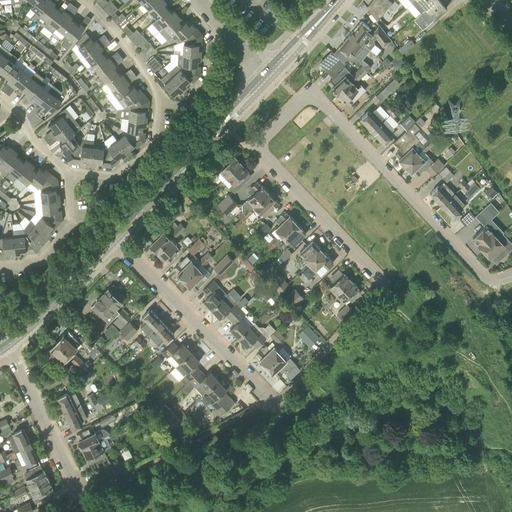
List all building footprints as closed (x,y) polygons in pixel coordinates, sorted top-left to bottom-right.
[(34,21),(35,19),(50,0),(37,0),(35,4),(34,3),(31,7),(36,11),(31,18),(34,21)] [(44,26),(58,9),(53,5),(55,3),(51,0),(50,0),(35,19),(44,26)] [(144,0),(142,2),(150,10),(160,0),(144,0)] [(164,0),(160,0),(150,10),(157,18),(168,8),(164,4),(167,2),(164,0)] [(378,0),(372,0),(371,2),(383,13),(388,8),(378,0)] [(421,12),(425,8),(434,0),(414,0),(412,2),(421,12)] [(438,0),(434,0),(425,8),(434,18),(446,8),(438,0)] [(383,13),(371,2),(367,6),(377,20),(383,13)] [(111,8),(106,12),(110,16),(115,12),(111,8)] [(172,12),(168,8),(157,18),(161,22),(156,26),(160,30),(177,14),(174,10),(172,12)] [(52,33),(57,27),(68,13),(64,10),(62,12),(58,9),(44,26),(52,33)] [(65,34),(75,22),(70,19),(72,16),(68,13),(57,27),(65,34)] [(177,14),(160,30),(167,38),(171,35),(186,21),(185,21),(182,24),(179,20),(181,18),(177,14)] [(370,27),(361,20),(350,33),(364,44),(372,34),(367,30),(370,27)] [(186,21),(171,35),(178,43),(184,41),(202,34),(192,23),(189,25),(186,21)] [(75,22),(65,34),(62,39),(64,41),(62,44),(67,49),(85,27),(81,23),(79,26),(75,22)] [(126,24),(121,28),(125,32),(129,28),(126,24)] [(391,38),(379,25),(373,32),(383,45),(391,38)] [(27,30),(24,34),(32,40),(35,37),(27,30)] [(140,33),(132,40),(139,48),(148,41),(140,33)] [(370,49),(364,44),(350,33),(339,47),(334,52),(344,62),(348,59),(356,59),(362,66),(367,71),(372,66),(363,59),(370,49)] [(183,54),(201,55),(201,49),(198,49),(198,43),(202,44),(202,34),(184,41),(184,43),(183,54)] [(40,41),(44,44),(48,38),(45,35),(40,41)] [(41,47),(44,44),(40,41),(38,39),(35,37),(32,40),(41,47)] [(78,46),(85,55),(99,44),(96,40),(94,42),(90,37),(78,46)] [(411,39),(398,48),(401,53),(415,44),(411,39)] [(148,41),(139,48),(147,56),(155,49),(148,41)] [(44,44),(41,47),(50,54),(52,50),(44,44)] [(99,44),(85,55),(92,64),(104,55),(100,50),(103,49),(99,44)] [(0,63),(6,56),(9,52),(1,45),(0,46),(0,63)] [(345,64),(344,62),(334,52),(333,51),(321,63),(333,75),(345,64)] [(177,65),(183,67),(200,76),(200,66),(197,66),(198,60),(201,60),(201,55),(183,54),(178,54),(177,65)] [(104,55),(92,64),(98,72),(113,61),(109,57),(107,59),(104,55)] [(5,75),(14,63),(6,56),(0,63),(0,72),(1,71),(5,75)] [(154,72),(158,68),(162,65),(158,61),(154,57),(146,64),(154,72)] [(387,57),(382,62),(387,66),(391,61),(387,57)] [(398,70),(406,64),(401,57),(393,63),(398,70)] [(113,61),(98,72),(105,81),(117,72),(114,67),(116,66),(113,61)] [(77,62),(72,66),(69,68),(73,74),(76,71),(75,69),(80,66),(77,62)] [(12,84),(23,70),(14,63),(5,75),(9,78),(7,81),(12,84)] [(200,76),(183,67),(177,65),(176,64),(169,72),(184,89),(189,86),(186,84),(191,80),(193,82),(200,76)] [(352,74),(353,74),(345,66),(328,83),(332,87),(331,87),(338,94),(352,81),(355,77),(352,74)] [(367,71),(362,66),(357,70),(362,76),(367,71)] [(22,88),(31,77),(23,70),(12,84),(16,87),(18,85),(22,88)] [(362,76),(357,70),(353,75),(353,74),(352,74),(355,77),(358,80),(362,76)] [(29,98),(40,84),(44,79),(35,72),(31,77),(22,88),(26,92),(24,94),(29,98)] [(117,72),(105,81),(112,89),(126,78),(123,74),(120,76),(117,72)] [(184,89),(169,72),(161,80),(174,95),(178,91),(180,93),(184,89)] [(381,101),(400,83),(395,77),(376,95),(381,101)] [(126,78),(112,89),(119,98),(122,96),(122,95),(130,88),(127,85),(129,83),(126,78)] [(352,81),(338,94),(344,101),(345,101),(349,105),(366,89),(361,84),(358,87),(352,81)] [(48,90),(40,84),(29,98),(33,101),(35,98),(39,102),(48,90)] [(53,84),(48,90),(39,102),(43,105),(41,108),(46,111),(48,109),(53,113),(62,101),(57,97),(62,91),(53,84)] [(123,107),(149,100),(140,88),(137,90),(134,86),(130,88),(122,95),(122,96),(119,98),(117,100),(123,107)] [(283,87),(276,93),(280,98),(287,92),(283,87)] [(417,88),(415,94),(421,97),(423,90),(417,88)] [(125,107),(124,118),(129,118),(129,119),(147,121),(147,116),(144,115),(145,110),(148,110),(149,100),(125,107)] [(89,107),(86,110),(82,113),(87,121),(92,117),(90,116),(94,113),(89,107)] [(401,110),(397,107),(392,111),(396,115),(401,110)] [(55,134),(74,119),(65,108),(60,112),(62,114),(50,124),(54,128),(51,130),(55,134)] [(372,131),(385,119),(375,109),(371,113),(368,111),(360,118),(372,131)] [(407,130),(415,122),(416,121),(410,115),(401,124),(407,130)] [(74,119),(55,134),(58,138),(60,137),(63,140),(63,141),(72,134),(72,135),(76,132),(75,132),(81,128),(74,119)] [(127,132),(144,141),(145,132),(142,132),(143,126),(146,126),(147,121),(129,119),(127,130),(128,130),(127,132)] [(394,129),(385,119),(372,131),(384,143),(392,136),(389,133),(394,129)] [(418,153),(423,149),(420,146),(423,143),(414,134),(420,128),(415,122),(407,130),(396,140),(403,147),(395,154),(399,159),(398,159),(405,166),(418,153)] [(86,142),(94,143),(95,133),(87,132),(86,142)] [(117,140),(128,154),(132,151),(130,148),(135,145),(137,147),(144,141),(127,132),(126,133),(117,140)] [(70,162),(80,145),(78,143),(79,143),(72,135),(72,134),(63,141),(63,140),(60,143),(63,148),(61,150),(70,162)] [(429,138),(425,142),(430,147),(434,143),(429,138)] [(107,148),(106,148),(111,167),(119,161),(117,159),(122,155),(124,157),(128,154),(117,140),(108,147),(107,148)] [(430,147),(425,142),(423,143),(420,146),(423,149),(425,152),(430,147)] [(0,165),(2,163),(13,149),(9,146),(7,148),(2,144),(2,145),(0,143),(0,165)] [(91,164),(93,147),(82,145),(80,145),(70,162),(80,163),(80,160),(86,161),(86,164),(91,164)] [(451,156),(456,151),(451,146),(446,151),(451,156)] [(111,167),(106,148),(104,148),(93,147),(91,164),(96,165),(97,162),(102,163),(102,166),(111,167)] [(10,170),(20,158),(15,155),(17,152),(13,149),(2,163),(10,170)] [(227,177),(241,163),(234,156),(234,157),(230,153),(220,162),(224,166),(220,170),(227,177)] [(418,153),(405,166),(411,172),(416,176),(424,169),(426,169),(432,175),(444,165),(437,158),(433,162),(428,157),(425,160),(418,153)] [(24,162),(20,158),(10,170),(18,177),(30,163),(26,159),(24,162)] [(30,163),(18,177),(28,184),(31,180),(30,180),(30,179),(36,171),(32,168),(34,166),(30,163)] [(241,163),(227,177),(233,184),(230,187),(234,191),(251,175),(247,171),(247,170),(241,163)] [(447,182),(454,175),(446,166),(439,173),(447,182)] [(39,168),(36,171),(37,172),(30,180),(31,180),(39,187),(40,188),(41,188),(58,179),(50,173),(46,169),(44,171),(39,168)] [(472,178),(467,182),(462,188),(465,191),(465,190),(468,193),(477,184),(472,178)] [(58,179),(41,188),(41,190),(42,201),(60,199),(59,194),(56,194),(56,189),(59,189),(58,179)] [(458,184),(462,188),(467,182),(464,179),(458,184)] [(242,210),(243,211),(248,216),(253,212),(251,209),(254,206),(268,192),(262,185),(261,186),(257,182),(248,191),(252,195),(242,204),(242,210)] [(441,205),(454,193),(445,184),(441,188),(438,185),(430,193),(441,205)] [(485,192),(490,198),(497,192),(491,186),(485,192)] [(265,217),(278,204),(274,200),(275,199),(268,192),(254,206),(261,213),(265,217)] [(463,203),(454,193),(441,205),(453,218),(461,210),(459,207),(463,203)] [(222,209),(233,199),(228,194),(217,204),(222,209)] [(62,220),(61,210),(58,211),(57,205),(60,204),(60,199),(42,201),(44,214),(62,220)] [(233,199),(222,209),(227,214),(238,204),(233,199)] [(491,218),(498,211),(490,203),(475,217),(483,225),(491,218)] [(475,216),(469,210),(467,212),(460,219),(464,224),(465,225),(475,216)] [(237,228),(248,216),(243,211),(239,215),(241,218),(235,225),(237,228)] [(281,236),(295,221),(289,215),(285,211),(274,221),(278,226),(274,229),(281,236)] [(50,230),(54,225),(56,227),(62,220),(44,214),(42,216),(35,224),(49,236),(52,232),(50,230)] [(30,221),(23,229),(36,252),(43,244),(40,242),(43,238),(46,240),(49,236),(35,224),(30,221)] [(295,221),(281,236),(288,243),(288,242),(292,246),(306,233),(301,229),(302,228),(295,221)] [(173,235),(170,232),(175,227),(180,232),(185,227),(180,223),(178,225),(175,222),(169,227),(167,226),(162,231),(163,231),(160,234),(156,230),(146,239),(150,244),(157,251),(171,237),(173,235)] [(264,236),(269,232),(272,229),(266,222),(258,230),(264,236)] [(170,232),(173,235),(175,234),(177,236),(180,232),(175,227),(170,232)] [(473,239),(484,251),(497,239),(485,227),(473,239)] [(36,252),(23,229),(13,230),(13,236),(16,254),(21,254),(21,251),(26,250),(26,253),(36,252)] [(511,242),(503,233),(497,239),(484,251),(490,258),(491,257),(496,263),(511,247),(511,242)] [(0,238),(0,239),(0,245),(3,246),(4,252),(10,252),(10,255),(16,254),(13,236),(2,238),(1,238),(0,238)] [(207,240),(203,236),(200,238),(188,249),(194,254),(205,244),(204,243),(207,240)] [(275,236),(271,240),(276,246),(281,241),(275,236)] [(177,244),(171,237),(157,251),(163,258),(164,258),(167,261),(178,251),(174,248),(177,244)] [(276,246),(271,240),(266,244),(272,250),(276,246)] [(323,251),(316,244),(312,240),(299,252),(309,263),(323,251)] [(280,264),(292,253),(287,248),(279,256),(280,257),(276,261),(280,264)] [(208,251),(203,256),(209,262),(214,257),(208,251)] [(323,251),(309,264),(316,271),(318,269),(322,273),(333,262),(329,258),(323,251)] [(221,272),(232,261),(226,254),(215,266),(221,272)] [(241,262),(245,258),(241,254),(237,258),(241,262)] [(202,263),(199,260),(196,256),(193,259),(192,259),(191,261),(187,256),(174,268),(178,272),(178,273),(184,280),(197,267),(202,263)] [(199,260),(202,263),(205,265),(209,262),(203,256),(199,260)] [(195,290),(208,278),(197,267),(184,280),(190,287),(191,286),(195,290)] [(276,287),(285,278),(276,268),(266,277),(276,287)] [(337,293),(351,280),(344,273),(343,273),(339,269),(329,279),(332,281),(329,284),(337,293)] [(260,272),(254,270),(251,277),(258,279),(260,272)] [(203,300),(211,309),(227,294),(214,280),(203,290),(208,296),(203,300)] [(288,283),(284,280),(276,288),(280,291),(288,283)] [(357,287),(351,280),(337,293),(343,300),(347,296),(351,300),(360,291),(356,287),(357,287)] [(101,295),(115,308),(122,302),(118,298),(122,293),(112,284),(108,289),(108,288),(101,295)] [(295,289),(285,298),(293,307),(303,297),(295,289)] [(278,300),(282,296),(278,291),(273,295),(278,300)] [(227,294),(211,309),(220,318),(225,313),(230,319),(241,308),(227,294)] [(326,298),(331,304),(336,299),(330,294),(326,298)] [(121,318),(126,313),(122,309),(119,312),(115,308),(101,295),(95,301),(96,302),(91,306),(104,318),(109,322),(113,317),(114,318),(117,314),(119,316),(105,331),(112,337),(119,330),(127,324),(121,318)] [(331,304),(326,298),(321,303),(327,308),(331,304)] [(343,320),(353,310),(347,304),(337,314),(343,320)] [(241,308),(230,319),(235,324),(230,328),(238,337),(250,326),(242,318),(246,314),(241,308)] [(149,334),(162,322),(150,309),(142,317),(145,320),(140,324),(149,334)] [(126,313),(121,318),(127,324),(130,321),(131,320),(129,319),(131,317),(126,313)] [(130,321),(127,324),(119,330),(128,339),(138,330),(130,321)] [(174,334),(162,322),(149,334),(158,343),(163,339),(166,342),(174,334)] [(254,322),(250,326),(238,337),(247,346),(252,342),(257,347),(270,334),(263,327),(259,327),(254,322)] [(298,334),(310,345),(315,340),(319,337),(307,325),(298,334)] [(271,336),(277,343),(284,336),(278,330),(271,336)] [(57,341),(70,354),(77,347),(73,344),(77,339),(68,331),(64,335),(63,334),(57,341)] [(100,347),(106,341),(102,336),(96,342),(100,347)] [(134,342),(137,345),(143,340),(139,337),(134,342)] [(143,340),(137,345),(124,359),(128,363),(142,350),(141,349),(146,343),(143,340)] [(70,354),(57,341),(50,348),(51,348),(47,352),(56,361),(60,357),(64,361),(70,354)] [(179,363),(191,351),(182,343),(178,347),(173,342),(162,352),(167,357),(170,354),(179,363)] [(266,366),(280,353),(273,346),(270,349),(267,345),(256,354),(260,359),(266,366)] [(94,358),(100,352),(96,348),(90,354),(94,358)] [(189,380),(199,370),(195,365),(199,360),(191,351),(179,363),(176,367),(189,380)] [(280,353),(266,366),(273,373),(273,372),(277,377),(287,368),(290,372),(297,365),(290,357),(286,360),(280,353)] [(76,365),(82,359),(77,355),(72,360),(76,365)] [(82,359),(76,365),(81,369),(86,364),(82,359)] [(60,377),(66,384),(77,373),(71,366),(60,377)] [(207,391),(218,380),(210,371),(205,376),(199,370),(189,380),(203,395),(207,391)] [(78,386),(93,378),(90,372),(75,380),(78,386)] [(226,389),(218,380),(207,391),(215,400),(211,404),(215,408),(214,410),(220,416),(235,401),(225,390),(226,389)] [(129,400),(139,396),(135,389),(126,393),(129,400)] [(65,413),(81,405),(75,393),(70,396),(68,392),(58,397),(65,413)] [(140,410),(148,406),(144,398),(136,402),(140,410)] [(168,414),(174,408),(168,402),(160,410),(164,415),(167,412),(168,414)] [(81,405),(65,413),(73,428),(83,423),(81,419),(86,417),(81,405)] [(102,427),(117,419),(113,413),(99,420),(102,427)] [(0,428),(9,425),(6,419),(0,421),(0,428)] [(175,446),(185,441),(180,424),(177,420),(170,426),(175,446)] [(9,425),(0,428),(0,432),(1,435),(11,430),(9,425)] [(82,448),(121,430),(119,427),(109,432),(103,428),(95,432),(90,434),(88,429),(76,435),(79,440),(78,440),(82,448)] [(15,451),(31,443),(23,428),(13,432),(15,436),(9,439),(15,451)] [(123,433),(121,430),(82,448),(86,457),(87,456),(90,462),(101,456),(99,451),(103,449),(105,452),(112,448),(114,443),(112,438),(123,433)] [(38,458),(31,443),(15,451),(18,457),(14,459),(17,464),(20,463),(21,465),(27,462),(28,463),(38,458)] [(100,482),(123,471),(117,459),(94,470),(100,482)] [(19,488),(22,495),(28,493),(26,489),(31,486),(48,478),(44,470),(43,471),(40,465),(29,471),(32,476),(27,478),(30,484),(25,486),(19,488)] [(0,480),(2,479),(12,475),(14,474),(10,466),(0,470),(0,480)] [(12,475),(2,479),(5,485),(14,480),(12,475)] [(48,478),(31,486),(35,494),(32,496),(34,501),(54,492),(51,487),(52,487),(48,478)] [(22,495),(19,488),(13,491),(16,498),(22,495)] [(19,511),(29,511),(33,510),(29,502),(17,508),(18,508),(19,511)]
